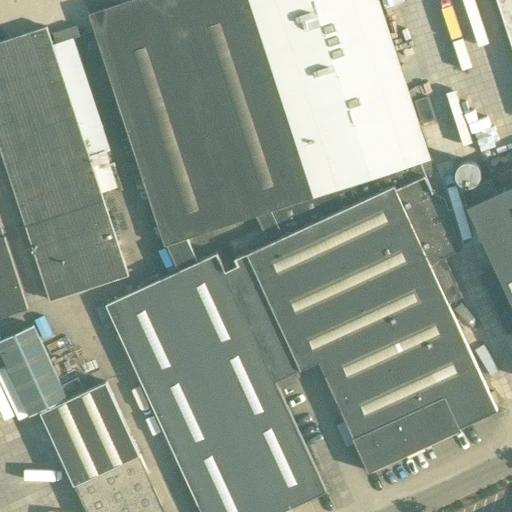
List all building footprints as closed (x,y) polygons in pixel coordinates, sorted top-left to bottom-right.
[(431,157),(430,155),(379,0),(126,0),(89,12),(166,245),(167,245),(187,238),(256,215),(257,215),(431,157)] [(511,0),(498,0),(511,42),(511,0)] [(80,35),(77,24),(53,32),(56,42),(80,35)] [(47,26),(0,40),(0,147),(38,264),(44,283),(50,300),(128,274),(47,26)] [(434,118),(426,95),(413,99),(421,123),(434,118)] [(435,156),(431,157),(257,215),(268,244),(247,253),(248,254),(240,259),(292,374),(320,361),(354,437),(353,438),(369,471),(461,429),(461,426),(497,410),(449,303),(463,297),(444,256),(460,248),(443,197),(433,193),(425,176),(416,180),(415,178),(439,169),(435,156)] [(511,167),(462,190),(510,295),(506,297),(494,271),(481,277),(507,334),(511,331),(511,167)] [(0,317),(27,309),(21,290),(44,283),(38,264),(15,271),(0,224),(0,317)] [(187,238),(167,245),(179,270),(106,304),(203,511),(280,511),(326,491),(276,381),(292,374),(240,259),(237,260),(240,265),(225,272),(217,253),(198,262),(187,238)] [(34,324),(0,339),(0,351),(29,414),(67,397),(34,324)] [(139,454),(117,405),(106,381),(42,410),(76,483),(75,484),(87,511),(167,511),(140,453),(139,454)]
